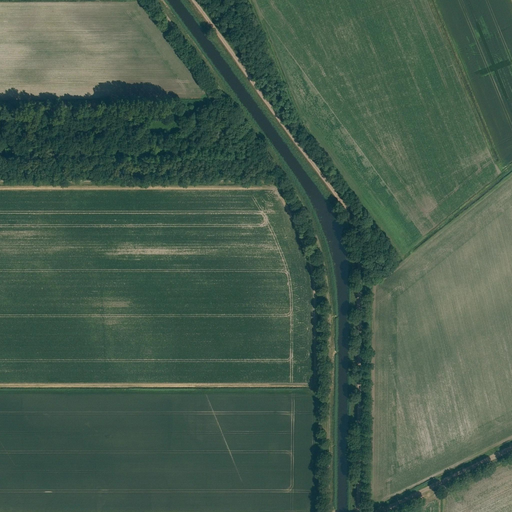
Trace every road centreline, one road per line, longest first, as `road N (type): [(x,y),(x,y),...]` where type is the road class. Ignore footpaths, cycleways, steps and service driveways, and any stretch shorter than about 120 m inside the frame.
road 1 (track): [(190,0),(355,235),(357,511)]
road 2 (unknown): [(270,180),(300,231),(317,323)]
road 3 (track): [(511,446),(376,511)]
